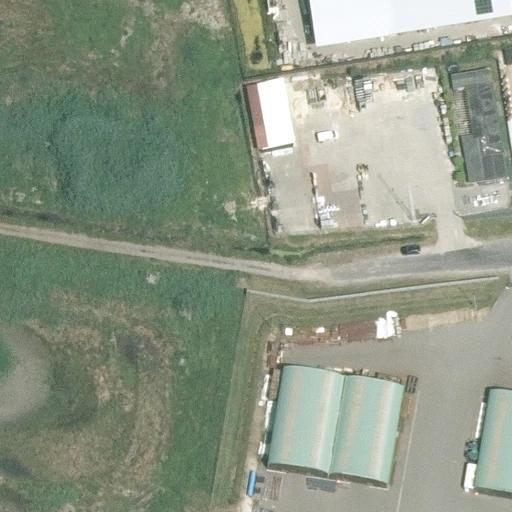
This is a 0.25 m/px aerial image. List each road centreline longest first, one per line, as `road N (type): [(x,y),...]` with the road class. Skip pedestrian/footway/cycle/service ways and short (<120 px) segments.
road 1 (unclassified): [(511,256),(304,274),(0,224)]
road 2 (unknown): [(429,157),(254,189)]
